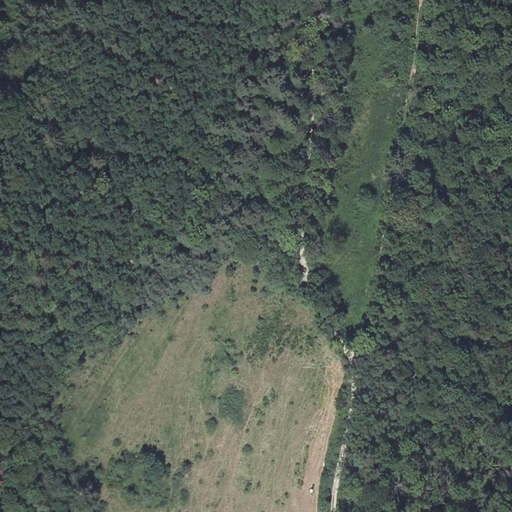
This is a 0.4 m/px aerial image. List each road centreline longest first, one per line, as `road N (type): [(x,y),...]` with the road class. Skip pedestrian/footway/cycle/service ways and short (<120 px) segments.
road 1 (track): [(358,353),(316,308),(297,232),(313,73),(305,0)]
road 2 (track): [(358,353),(371,320),(424,0)]
road 3 (track): [(337,511),(358,353)]
